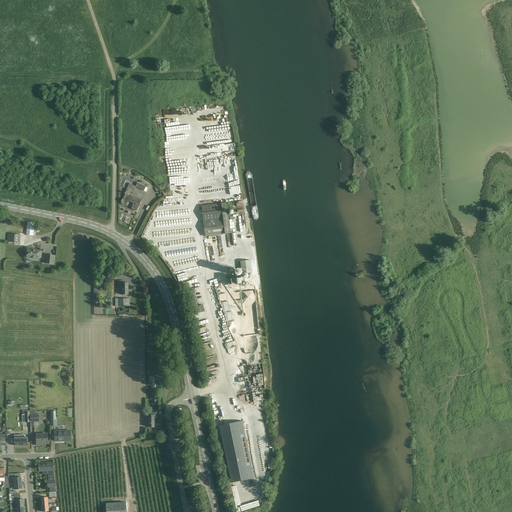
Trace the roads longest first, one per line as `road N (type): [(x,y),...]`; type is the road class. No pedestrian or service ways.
road 1 (secondary): [(191,398),(168,300),(140,255),(92,225),(0,205)]
road 2 (unclassified): [(185,511),(167,413),(170,404),(191,398)]
